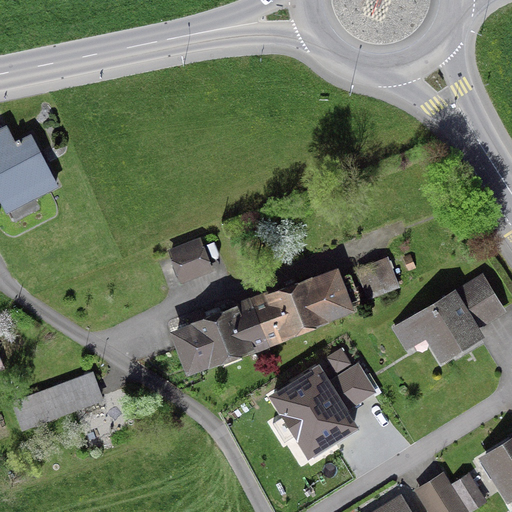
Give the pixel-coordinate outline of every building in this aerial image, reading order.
[(32,197),(54,185),(29,138),(19,143),(17,140),(13,142),(15,145),(9,148),(0,132),(0,131),(0,199),(26,186),(32,197)] [(208,270),(197,242),(169,252),(180,280),(208,270)] [(381,293),(395,287),(384,259),(370,265),(381,293)] [(281,294),(251,305),(265,340),(346,308),(333,274),(295,289),(293,284),(280,289),(281,294)] [(459,291),(460,292),(479,323),(499,311),(480,279),(459,291)] [(439,356),(475,334),(452,296),(417,318),(414,314),(392,328),(406,349),(427,336),(439,356)] [(187,369),(265,340),(251,305),(221,317),(219,312),(205,317),(207,322),(174,335),(187,369)] [(306,452),(356,423),(320,360),(270,389),(306,452)] [(99,399),(90,375),(12,404),(21,428),(99,399)] [(511,440),(482,459),(504,493),(511,488),(511,440)] [(465,511),(442,475),(416,492),(428,511),(465,511)] [(465,475),(451,484),(468,511),(482,502),(465,475)] [(406,511),(399,500),(379,511),(406,511)]
